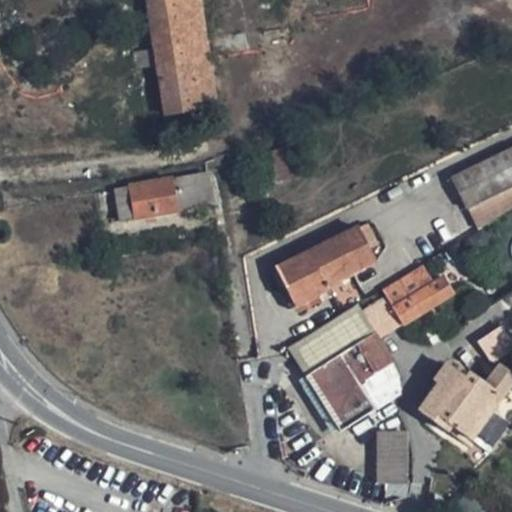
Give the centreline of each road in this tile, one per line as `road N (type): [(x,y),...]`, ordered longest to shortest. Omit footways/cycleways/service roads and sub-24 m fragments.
road 1 (unknown): [(263,491),(271,260),(446,189)]
road 2 (secondary): [(0,348),(53,408),(105,437),(326,511)]
road 3 (unknown): [(411,511),(413,411),(437,368)]
road 4 (unknown): [(19,373),(3,437),(16,511)]
